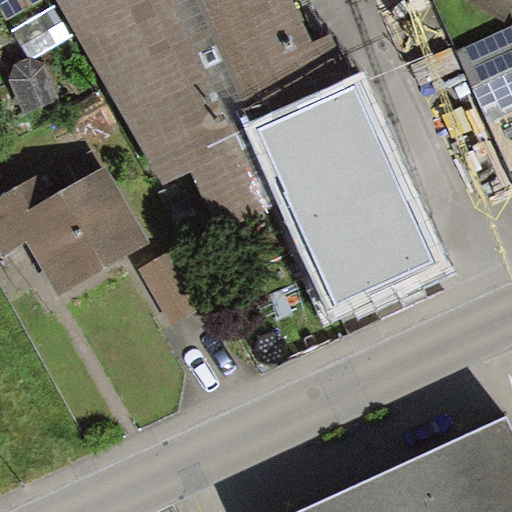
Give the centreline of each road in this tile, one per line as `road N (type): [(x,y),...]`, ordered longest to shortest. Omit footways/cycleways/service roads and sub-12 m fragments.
road 1 (tertiary): [(486,333),(103,511)]
road 2 (residential): [(336,0),(486,333)]
